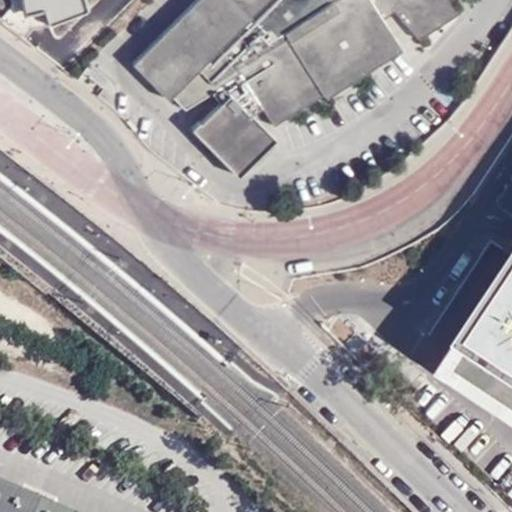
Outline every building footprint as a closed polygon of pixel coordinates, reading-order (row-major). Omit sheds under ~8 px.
[(20,0),(23,14),(43,9),(47,24),(88,14),(83,0),(20,0)] [(381,15),(376,8),(387,1),(393,8),(417,37),(456,11),(448,0),(191,0),(131,60),(167,97),(171,93),(183,106),(210,90),(219,99),(199,119),(198,118),(190,125),(237,173),(275,136),(250,111),(261,104),(272,122),(322,91),(325,95),(401,47),(381,15)] [(376,8),(381,15),(393,8),(387,1),(376,8)] [(511,256),(454,343),(511,381),(511,256)] [(0,511),(50,511),(46,510),(48,506),(42,504),(40,508),(0,489),(0,511)]
